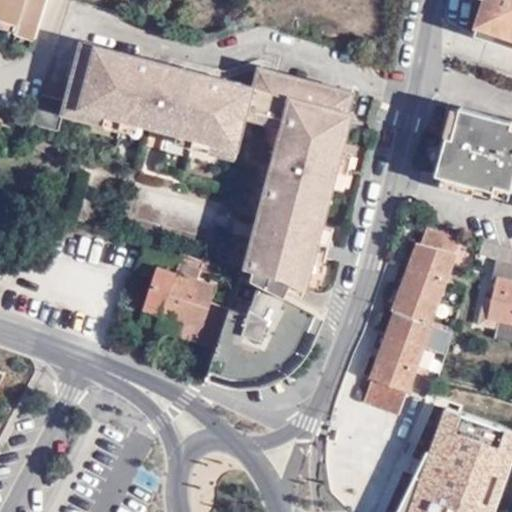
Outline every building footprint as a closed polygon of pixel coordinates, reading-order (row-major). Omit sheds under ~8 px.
[(0,0),(0,14),(3,15),(37,25),(45,0),(0,0)] [(511,0),(485,0),(477,25),(511,36),(511,0)] [(37,25),(3,15),(0,23),(0,24),(35,35),(37,25)] [(475,32),(511,43),(511,36),(477,25),(475,32)] [(36,122),(36,123),(63,130),(67,113),(69,104),(85,106),(83,117),(108,123),(111,114),(142,122),(180,132),(213,141),(211,150),(238,158),(248,117),(284,126),(289,127),(286,140),(280,139),(273,168),(279,169),(276,182),(270,180),(248,266),(255,268),(253,279),(257,281),(263,283),(289,296),(293,282),(308,289),(317,256),(325,223),(333,193),(335,185),(344,152),(354,112),(352,111),(315,101),(316,94),(276,83),(278,72),(261,67),(256,86),(228,78),(225,77),(84,41),(69,99),(46,94),(43,93),(36,122)] [(356,91),(278,72),(276,83),(316,94),(315,101),(352,111),(356,91)] [(69,104),(67,113),(83,117),(85,106),(69,104)] [(511,191),(511,118),(462,104),(453,135),(448,134),(438,172),(511,191)] [(111,114),(108,123),(141,132),(142,122),(111,114)] [(284,126),(280,139),(286,140),(289,127),(284,126)] [(213,141),(180,132),(177,142),(211,150),(213,141)] [(344,152),(335,185),(346,186),(354,154),(344,152)] [(273,168),(270,180),(276,182),(279,169),(273,168)] [(325,223),(317,256),(327,258),(335,225),(325,223)] [(428,227),(423,242),(454,253),(458,238),(428,227)] [(511,246),(492,240),(484,238),(480,251),(498,256),(511,260),(511,253),(511,246)] [(454,253),(423,242),(420,241),(398,308),(400,309),(377,378),(412,389),(435,321),(432,320),(455,253),(454,253)] [(143,251),(139,262),(159,268),(146,310),(163,315),(158,329),(197,341),(202,327),(221,332),(230,302),(210,296),(214,285),(173,272),(177,263),(198,269),(201,261),(179,254),(178,257),(159,252),(157,256),(143,251)] [(511,277),(511,259),(511,260),(498,256),(494,274),(498,274),(511,277)] [(511,277),(498,274),(494,297),(486,295),(481,321),(498,325),(499,319),(511,321),(511,277)] [(221,332),(211,367),(234,371),(250,371),(269,367),(284,360),(295,350),(308,332),(319,311),(289,296),(263,283),(257,281),(249,307),(230,302),(221,332)] [(511,321),(499,319),(498,325),(497,333),(511,336),(511,321)] [(0,420),(28,369),(0,358),(0,420)] [(412,389),(377,378),(370,400),(404,411),(412,389)] [(472,445),(481,422),(447,407),(425,457),(442,466),(455,437),(472,445)] [(475,449),(455,490),(462,493),(459,500),(453,511),(492,511),(495,507),(505,485),(510,488),(511,484),(511,475),(502,471),(497,480),(490,477),(497,460),(475,449)] [(500,510),(510,488),(505,485),(495,507),(500,510)] [(462,493),(455,490),(451,496),(459,500),(462,493)]
